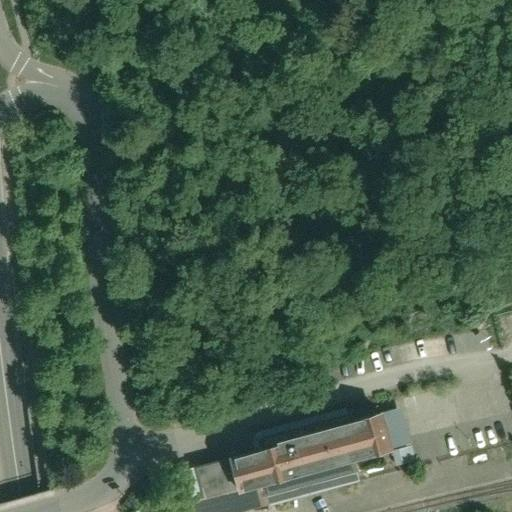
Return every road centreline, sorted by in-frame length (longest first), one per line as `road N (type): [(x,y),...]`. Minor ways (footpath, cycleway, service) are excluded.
road 1 (residential): [(128,457),(99,279),(100,131),(83,102),(51,85)]
road 2 (primary): [(21,511),(0,354)]
road 3 (residential): [(128,457),(277,414)]
